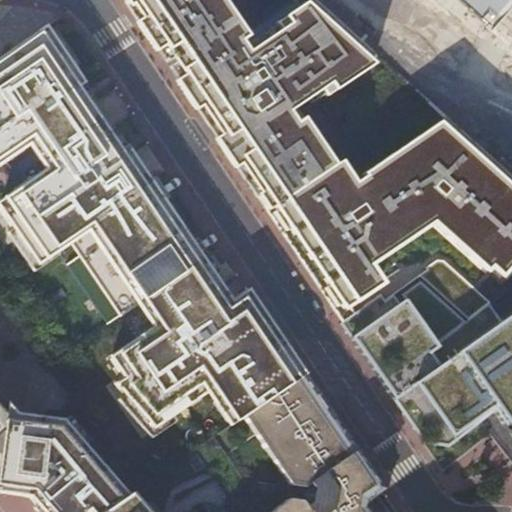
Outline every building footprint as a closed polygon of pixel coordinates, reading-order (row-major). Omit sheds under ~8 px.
[(125,0),(158,48),(163,45),(182,74),(178,77),(343,320),(381,294),(386,290),(368,265),(430,221),(483,269),(506,244),(511,249),(511,174),(444,114),(362,172),(364,175),(348,186),(296,114),(379,55),(317,0),(284,0),(239,32),(215,0),(125,0)] [(511,0),(453,0),(481,25),(490,33),(499,24),(511,9),(511,0)] [(146,300),(203,262),(127,148),(121,151),(78,88),(84,84),(46,29),(0,61),(0,158),(32,136),(55,170),(0,207),(0,209),(39,259),(73,237),(85,255),(71,264),(111,324),(146,300)] [(442,259),(394,293),(400,302),(405,299),(435,342),(490,301),(442,259)] [(239,423),(303,379),(304,378),(247,294),(232,305),(203,262),(146,300),(168,333),(150,345),(145,337),(113,359),(126,378),(118,383),(154,426),(186,405),(181,397),(207,379),(238,424),(239,423)] [(505,427),(511,421),(511,294),(507,288),(490,301),(435,342),(384,381),(427,442),(449,446),(493,409),(505,427)] [(342,321),(384,381),(435,342),(405,299),(400,302),(394,293),(385,300),(381,294),(343,320),(342,321)] [(273,511),(371,511),(373,503),(370,499),(381,491),(303,379),(239,423),(287,483),(304,471),(310,479),(308,485),(317,499),(304,509),(300,503),(288,501),(273,511)] [(29,496),(43,511),(111,511),(126,501),(129,498),(76,435),(63,420),(34,416),(17,414),(7,403),(0,454),(0,492),(15,494),(29,496)] [(154,511),(138,492),(129,498),(126,501),(111,511),(154,511)]
